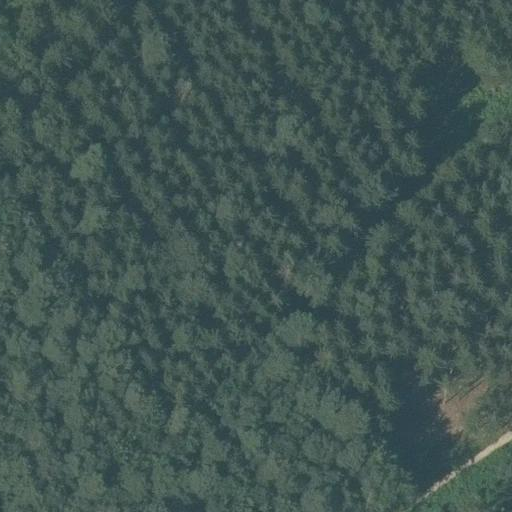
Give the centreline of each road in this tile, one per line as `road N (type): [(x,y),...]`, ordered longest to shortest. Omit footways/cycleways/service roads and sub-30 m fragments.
road 1 (track): [(332,289),(456,151),(511,105)]
road 2 (track): [(511,412),(361,511)]
